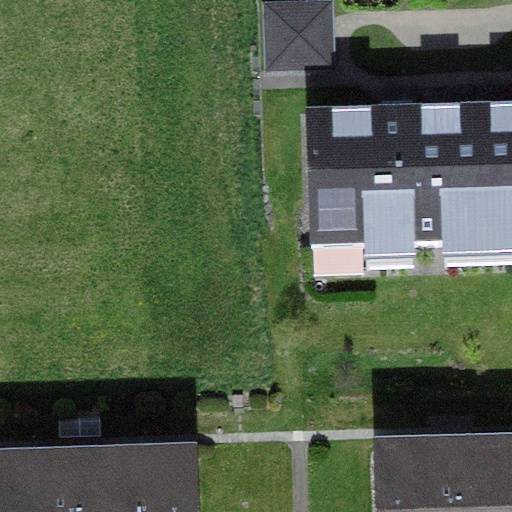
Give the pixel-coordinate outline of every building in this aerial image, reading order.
[(331,73),(328,6),(261,9),(264,75),(331,73)] [(511,108),(478,109),(480,244),(511,243),(511,108)] [(480,244),(478,109),(304,112),(307,247),(480,244)] [(511,511),(511,435),(371,440),(373,511),(511,511)] [(193,511),(191,447),(0,452),(0,511),(193,511)]
